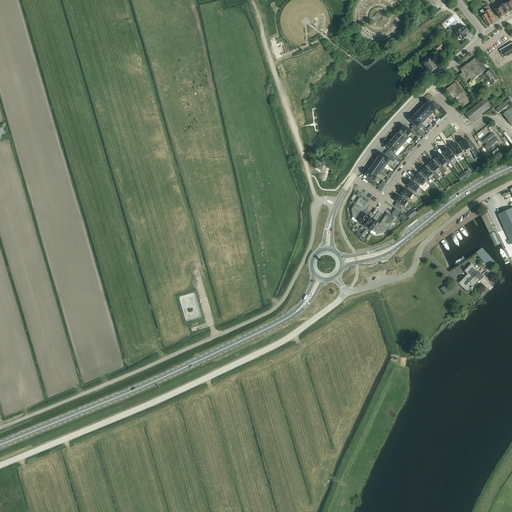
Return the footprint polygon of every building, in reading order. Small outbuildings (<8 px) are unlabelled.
[(511,12),(505,1),(500,4),(506,15),(511,12)] [(506,15),(500,4),(494,7),(500,18),(506,15)] [(489,10),(485,12),(487,15),(491,25),(496,22),(489,10)] [(481,13),(483,16),(483,17),(489,26),(491,25),(487,15),(485,12),(485,11),(481,13)] [(468,36),(466,34),(469,31),(465,26),(462,28),(456,33),(458,35),(458,36),(458,37),(459,38),(460,37),(462,40),(468,36)] [(431,47),(432,47),(437,54),(445,47),(440,41),(439,40),(431,47)] [(511,44),(501,51),(506,59),(511,55),(511,44)] [(429,57),(422,63),(430,73),(437,68),(429,57)] [(470,82),(482,73),(484,75),(491,85),(498,79),(491,69),(487,72),(485,70),(476,58),(468,64),(467,63),(459,69),(462,73),(458,76),(466,87),(471,83),(470,82)] [(446,90),(454,100),(464,92),(456,82),(446,90)] [(484,98),(465,114),(471,122),(491,106),(484,98)] [(511,110),(510,109),(511,107),(511,104),(508,100),(510,98),(496,109),(499,113),(502,111),(504,114),(503,114),(511,125),(511,110)] [(438,110),(440,107),(436,103),(433,105),(428,100),(424,104),(433,113),(437,109),(438,110)] [(429,116),(433,113),(424,104),(425,105),(421,108),(429,116)] [(417,112),(425,120),(429,116),(421,108),(417,112)] [(422,124),(425,120),(417,112),(413,116),(413,115),(422,124)] [(418,128),(422,124),(413,115),(409,119),(415,125),(412,128),(417,133),(420,130),(418,128)] [(400,130),(409,138),(409,137),(407,136),(411,132),(404,125),(400,130)] [(405,142),(409,138),(400,130),(397,134),(405,142)] [(485,146),(487,149),(498,140),(496,137),(490,142),(488,140),(495,135),(493,133),(483,140),(487,145),(485,146)] [(402,146),(405,142),(397,134),(393,138),(402,146)] [(390,142),(398,150),(402,146),(393,138),(390,142)] [(462,145),(458,147),(461,152),(464,150),(466,153),(470,150),(476,160),(482,156),(486,161),(470,140),(466,142),(465,139),(460,142),(462,145)] [(395,154),(398,150),(390,142),(389,142),(386,146),(393,152),(395,154)] [(453,150),(450,152),(453,157),(456,155),(458,157),(463,154),(461,152),(458,147),(456,144),(451,147),(453,150)] [(445,155),(442,157),(446,162),(449,160),(450,162),(455,159),(453,157),(450,152),(448,149),(443,152),(445,155)] [(399,157),(395,154),(393,152),(390,155),(395,159),(396,160),(399,157)] [(393,161),(395,159),(390,155),(388,158),(380,153),(377,157),(377,158),(378,157),(387,164),(390,159),(393,161)] [(436,160),(433,162),(438,168),(441,165),(443,167),(447,164),(446,162),(442,157),(440,154),(435,158),(436,160)] [(377,158),(374,162),(382,167),(384,169),(384,168),(387,164),(378,157),(377,158)] [(429,166),(426,168),(427,169),(431,174),(434,171),(435,173),(440,170),(438,168),(433,162),(432,160),(428,164),(429,166)] [(382,167),(374,162),(371,166),(379,171),(382,167)] [(371,166),(368,171),(376,176),(377,173),(379,175),(381,173),(379,171),(371,166)] [(423,173),(420,176),(424,180),(427,178),(429,179),(433,175),(431,174),(427,169),(426,168),(425,167),(420,171),(423,173)] [(368,171),(368,170),(365,175),(371,179),(369,182),(375,186),(377,183),(375,182),(378,177),(376,176),(368,171)] [(416,180),(413,182),(415,184),(418,187),(421,184),(422,186),(426,182),(424,180),(420,176),(417,173),(414,178),(416,180)] [(416,193),(420,188),(418,187),(415,184),(411,180),(407,185),(410,187),(407,190),(412,194),(414,191),(416,193)] [(412,194),(407,190),(404,188),(401,193),(404,195),(401,198),(407,201),(409,198),(411,200),(414,195),(412,194)] [(508,209),(511,207),(511,202),(508,192),(503,194),(508,209)] [(407,201),(401,198),(399,196),(395,200),(398,203),(395,207),(400,210),(403,206),(405,207),(409,203),(407,201)] [(361,199),(359,198),(353,206),(361,212),(367,203),(365,201),(363,200),(361,199)] [(361,212),(353,206),(351,210),(352,217),(358,221),(363,213),(361,212)] [(511,208),(498,215),(510,240),(511,244),(511,243),(511,208)] [(406,215),(410,219),(416,213),(413,209),(406,215)] [(368,216),(363,213),(358,221),(356,223),(361,226),(368,216)] [(387,217),(385,215),(379,224),(387,229),(393,220),(391,219),(389,218),(387,217)] [(372,219),(368,216),(361,226),(365,229),(372,219)] [(377,222),(372,219),(365,229),(370,232),(372,230),(377,223),(377,222)] [(379,224),(377,223),(372,230),(377,234),(384,232),(387,229),(379,224)] [(480,281),(475,277),(480,272),(480,273),(480,272),(478,271),(471,264),(464,271),(467,274),(458,283),(463,289),(464,288),(468,293),(472,289),(473,288),(473,287),(480,281)] [(442,303),(450,298),(445,289),(441,291),(441,292),(438,294),(442,303)]
